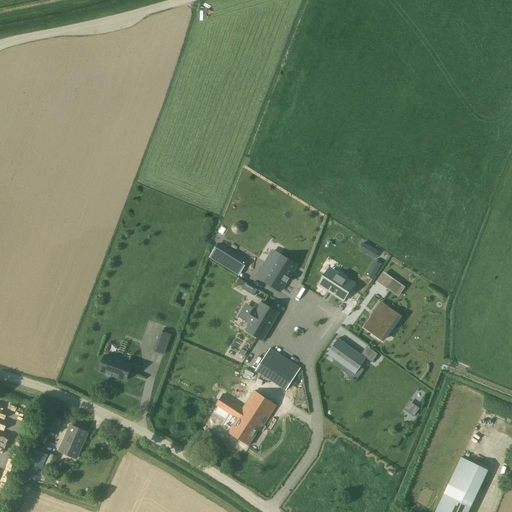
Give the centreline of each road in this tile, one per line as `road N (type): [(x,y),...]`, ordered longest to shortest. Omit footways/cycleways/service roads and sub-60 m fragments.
road 1 (unclassified): [(271,511),(152,433),(0,372)]
road 2 (track): [(511,395),(373,343),(334,318),(306,356)]
road 3 (track): [(0,46),(184,0)]
